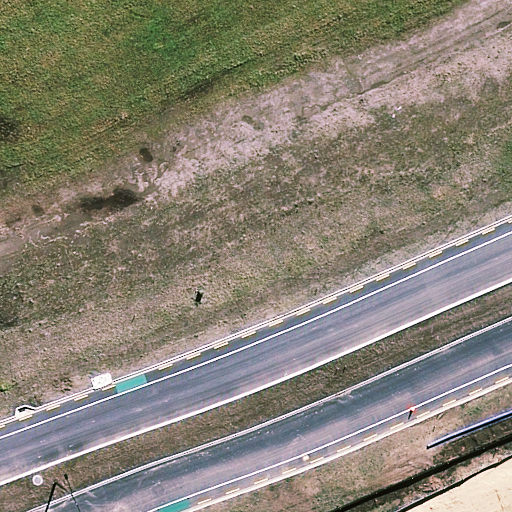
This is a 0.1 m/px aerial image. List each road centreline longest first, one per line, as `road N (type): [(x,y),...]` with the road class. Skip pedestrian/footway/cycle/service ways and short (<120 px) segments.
road 1 (secondary): [(0,457),(511,249)]
road 2 (secondary): [(511,350),(110,511)]
